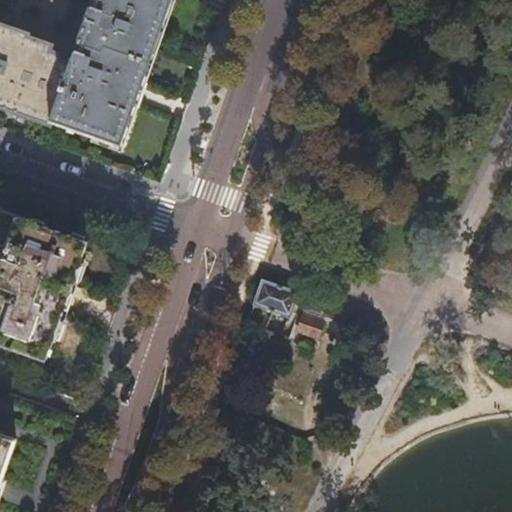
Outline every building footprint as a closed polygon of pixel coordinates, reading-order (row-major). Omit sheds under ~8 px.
[(26,33),(10,27),(0,23),(0,103),(10,107),(31,114),(52,121),(52,120),(85,131),(97,134),(96,136),(118,143),(119,141),(121,142),(154,46),(169,0),(90,0),(85,15),(71,56),(65,62),(58,59),(56,52),(48,49),(50,43),(25,34),(26,33)] [(0,341),(45,358),(66,300),(87,239),(0,208),(0,341)] [(297,294),(262,280),(253,304),(287,318),(297,294)] [(319,328),(301,323),(296,335),(314,341),(319,328)] [(0,480),(15,437),(0,431),(0,480)]
